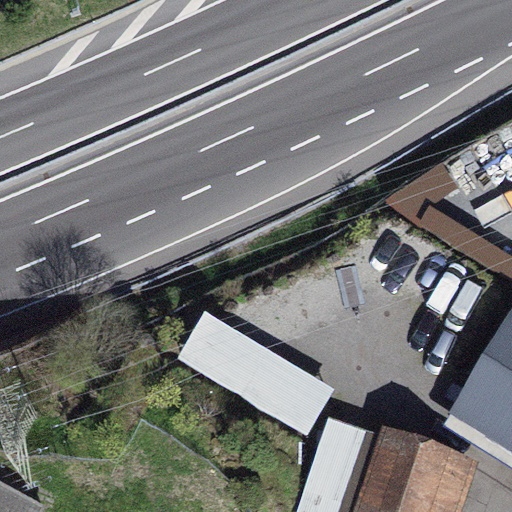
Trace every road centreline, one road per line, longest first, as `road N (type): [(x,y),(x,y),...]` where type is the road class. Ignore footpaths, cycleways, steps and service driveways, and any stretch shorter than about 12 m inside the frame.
road 1 (motorway): [(0,238),(511,5)]
road 2 (motorway): [(308,0),(0,136)]
